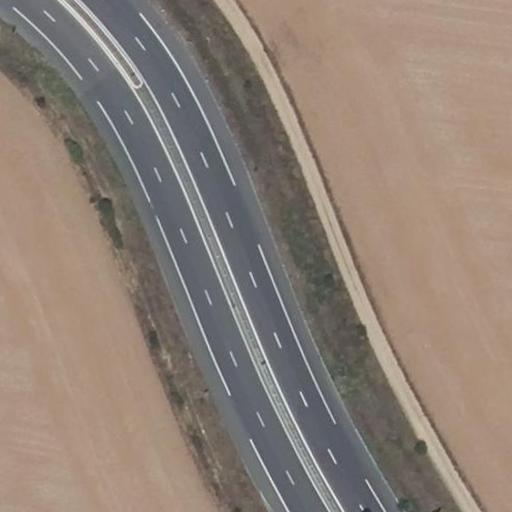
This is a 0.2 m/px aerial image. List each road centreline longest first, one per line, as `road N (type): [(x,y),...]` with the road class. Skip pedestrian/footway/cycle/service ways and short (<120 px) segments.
road 1 (trunk): [(30,0),(129,115),(230,359),(310,511)]
road 2 (trunk): [(364,511),(275,338),(201,157),(145,49),(102,0)]
road 3 (track): [(474,511),(380,345),(298,137),(226,0)]
